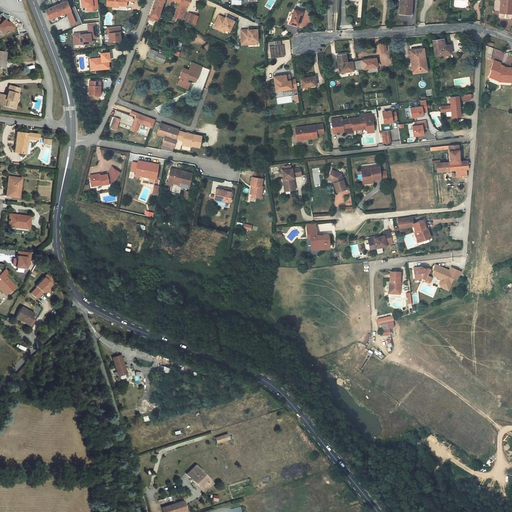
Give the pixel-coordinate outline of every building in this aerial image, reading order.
[(81,0),(82,8),(87,7),(87,10),(97,9),(96,0),(81,0)] [(128,0),(128,1),(108,0),(107,11),(114,12),(114,10),(119,11),(128,11),(128,6),(134,6),(134,0),(128,0)] [(161,12),(165,3),(158,0),(155,0),(152,8),(161,12)] [(158,0),(165,3),(179,9),(182,0),(181,0),(158,0)] [(191,4),(182,0),(179,9),(187,12),(191,4)] [(404,1),(398,0),(393,0),(392,17),(403,18),(404,1)] [(509,1),(502,0),(496,0),(495,17),(507,18),(509,1)] [(46,11),(49,20),(66,13),(72,26),(76,24),(67,2),(46,11)] [(147,23),(155,26),(161,12),(152,8),(147,23)] [(182,26),(187,12),(179,9),(173,23),(182,26)] [(301,15),(293,12),(289,25),(297,28),(301,15)] [(225,22),(218,19),(213,31),(219,34),(221,31),(225,33),(229,35),(234,24),(225,21),(225,22)] [(6,20),(3,23),(0,20),(0,31),(4,34),(9,29),(11,31),(15,27),(10,22),(9,23),(6,20)] [(197,24),(191,22),(188,30),(194,32),(197,24)] [(80,33),(73,34),(74,45),(92,43),(91,38),(97,37),(96,24),(88,25),(89,34),(81,35),(80,33)] [(121,31),(108,32),(108,38),(109,37),(110,46),(121,45),(120,36),(121,36),(121,31)] [(248,32),(240,32),(240,47),(247,47),(247,44),(257,44),(257,32),(253,32),(248,32)] [(438,41),(427,43),(430,58),(446,56),(444,47),(439,48),(438,41)] [(271,48),(266,49),(267,60),(281,58),(279,47),(277,47),(277,42),(271,43),(271,48)] [(487,46),(484,57),(490,59),(493,48),(487,46)] [(419,51),(405,53),(408,75),(422,73),(419,51)] [(148,53),(145,60),(153,63),(162,67),(164,61),(155,57),(155,56),(148,53)] [(342,56),(333,57),(336,75),(354,72),(353,63),(343,64),(342,56)] [(109,65),(108,57),(100,58),(100,62),(90,64),(90,72),(100,71),(100,74),(108,73),(108,68),(106,67),(106,65),(109,65)] [(372,60),(353,63),(354,72),(364,70),(373,69),(374,69),(372,60)] [(493,68),(484,65),(482,74),(484,74),(483,78),(494,81),(494,85),(507,86),(508,72),(498,71),(496,71),(493,68)] [(200,69),(190,66),(187,74),(181,71),(178,79),(181,80),(179,83),(178,82),(175,88),(184,93),(187,87),(184,85),(186,82),(193,85),(200,69)] [(284,77),(271,78),(273,93),(294,90),(293,81),(288,82),(285,83),(284,77)] [(312,78),(298,80),(299,89),(313,87),(312,78)] [(19,95),(21,89),(10,85),(7,96),(0,94),(0,104),(15,109),(20,95),(19,95)] [(102,85),(90,85),(90,99),(100,100),(100,90),(101,90),(102,85)] [(466,94),(445,97),(446,106),(447,111),(447,118),(456,116),(455,101),(466,100),(466,94)] [(417,107),(406,109),(407,118),(419,116),(418,112),(424,111),(422,100),(416,101),(417,107)] [(132,116),(116,111),(114,118),(119,120),(119,122),(132,127),(134,120),(132,116)] [(386,112),(377,113),(379,124),(388,122),(388,121),(393,120),(392,113),(386,114),(386,112)] [(154,120),(137,114),(131,129),(137,132),(140,123),(151,127),(154,120)] [(338,120),(331,121),(333,133),(340,132),(340,135),(349,133),(349,131),(358,130),(363,129),(364,134),(370,133),(367,114),(356,116),(356,119),(338,122),(338,120)] [(110,128),(116,130),(119,122),(119,120),(114,118),(110,128)] [(414,125),(408,126),(410,135),(420,134),(419,129),(423,128),(422,120),(413,121),(414,125)] [(164,138),(160,150),(171,152),(175,141),(174,141),(174,139),(177,131),(177,130),(159,124),(156,135),(164,138)] [(319,125),(292,129),(294,141),(313,138),(313,134),(320,133),(319,125)] [(184,134),(177,131),(174,139),(182,141),(184,134)] [(184,134),(182,141),(182,144),(191,145),(191,146),(199,147),(200,136),(184,134)] [(29,138),(18,136),(16,156),(30,158),(31,150),(28,150),(29,143),(29,138)] [(464,170),(464,162),(455,163),(455,146),(427,149),(427,152),(444,150),(445,165),(432,166),(433,173),(451,172),(451,175),(449,175),(449,179),(463,177),(463,170),(464,170)] [(142,165),(136,164),(136,167),(135,176),(134,179),(139,179),(139,178),(149,179),(149,181),(155,182),(157,168),(149,166),(148,168),(142,167),(142,165)] [(357,170),(359,181),(368,180),(376,178),(374,167),(357,170)] [(99,175),(89,177),(91,186),(100,184),(101,186),(112,184),(119,174),(111,169),(106,175),(99,177),(99,175)] [(288,169),(278,171),(280,181),(279,181),(281,192),(287,191),(288,192),(292,191),(291,184),(289,184),(289,180),(290,179),(290,178),(298,177),(296,169),(288,170),(288,169)] [(332,182),(333,184),(331,184),(335,194),(344,191),(339,175),(329,170),(325,180),(330,183),(332,182)] [(179,173),(169,171),(167,185),(171,185),(171,184),(179,185),(189,188),(191,176),(181,174),(180,176),(178,175),(179,173)] [(261,179),(250,177),(249,185),(250,186),(252,186),(250,195),(255,196),(255,198),(260,198),(261,187),(260,187),(261,179)] [(24,182),(11,181),(8,200),(14,201),(14,199),(19,200),(21,188),(23,188),(24,182)] [(230,193),(215,190),(213,201),(214,201),(228,203),(229,203),(230,193)] [(414,218),(410,219),(412,226),(400,228),(401,229),(416,227),(415,224),(414,218)] [(13,219),(12,228),(25,230),(24,233),(33,233),(34,221),(13,219)] [(410,219),(399,220),(400,228),(412,226),(410,219)] [(427,228),(424,221),(415,224),(416,227),(420,237),(422,236),(424,241),(433,237),(429,228),(427,228)] [(317,229),(308,230),(309,239),(312,239),(313,245),(317,245),(318,247),(323,247),(324,250),(332,249),(330,235),(318,237),(317,229)] [(392,232),(385,233),(386,236),(370,240),(373,250),(379,249),(384,247),(389,246),(388,245),(395,244),(392,232)] [(317,245),(313,245),(314,254),(324,252),(324,250),(323,247),(318,247),(317,245)] [(28,266),(29,256),(16,254),(15,262),(12,262),(12,268),(14,270),(16,271),(25,272),(28,266)] [(441,278),(442,279),(440,284),(441,285),(447,288),(449,283),(451,284),(454,276),(457,269),(451,266),(450,270),(449,272),(447,272),(448,269),(436,264),(433,270),(434,271),(433,274),(434,276),(439,278),(441,278)] [(422,267),(414,268),(415,280),(422,279),(426,280),(431,270),(428,268),(427,270),(422,267)] [(401,282),(401,273),(391,273),(391,290),(391,292),(398,292),(398,290),(402,290),(402,284),(400,284),(400,282),(401,282)] [(32,293),(26,299),(32,304),(36,300),(35,298),(36,297),(38,298),(43,292),(44,293),(46,290),(44,288),(47,285),(41,280),(31,292),(32,293)] [(0,300),(1,301),(10,293),(0,282),(0,300)] [(26,325),(29,320),(22,316),(16,313),(10,324),(23,331),(23,330),(26,332),(29,327),(26,325)] [(119,373),(115,360),(108,362),(113,375),(119,373)] [(227,434),(215,438),(217,443),(229,439),(227,434)] [(204,472),(195,464),(186,474),(201,489),(208,481),(202,475),(204,472)] [(181,511),(187,510),(184,501),(162,508),(163,511),(181,511)]
